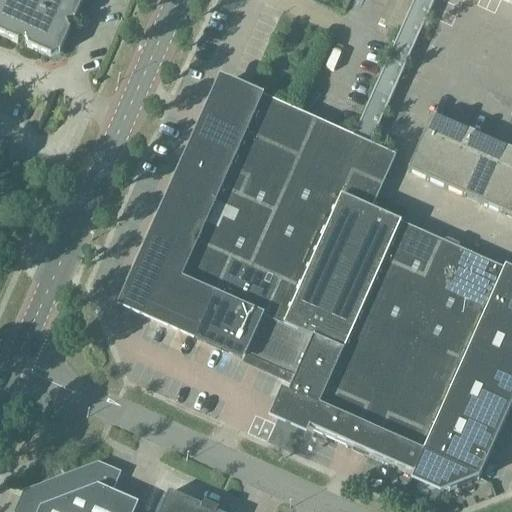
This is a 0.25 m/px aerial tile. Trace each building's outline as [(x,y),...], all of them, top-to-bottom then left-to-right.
[(0,0),(0,37),(44,57),(62,50),(84,0),(0,0)] [(376,201),(395,158),(226,83),(126,307),(294,382),(278,418),(449,494),(478,482),(511,405),(511,275),(393,223),(398,211),(376,201)] [(511,153),(432,118),(407,173),(511,219),(511,153)] [(14,511),(135,511),(138,506),(112,495),(121,475),(98,465),(23,493),(14,511)] [(206,511),(201,510),(203,507),(202,506),(200,509),(168,495),(161,511),(206,511)]
